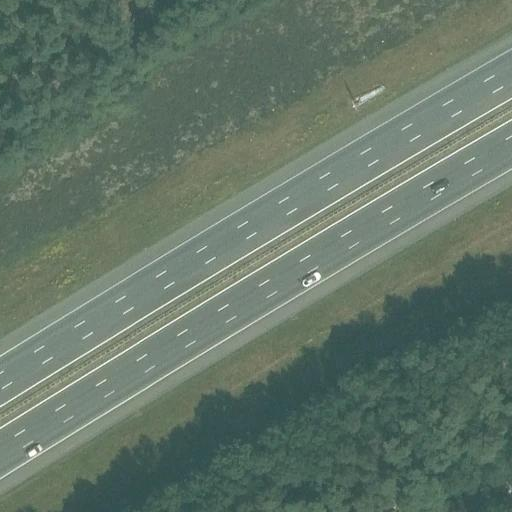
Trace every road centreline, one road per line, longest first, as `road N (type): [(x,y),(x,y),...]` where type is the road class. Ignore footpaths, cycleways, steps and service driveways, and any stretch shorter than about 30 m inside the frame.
road 1 (motorway): [(0,456),(511,146)]
road 2 (motorway): [(511,74),(0,383)]
